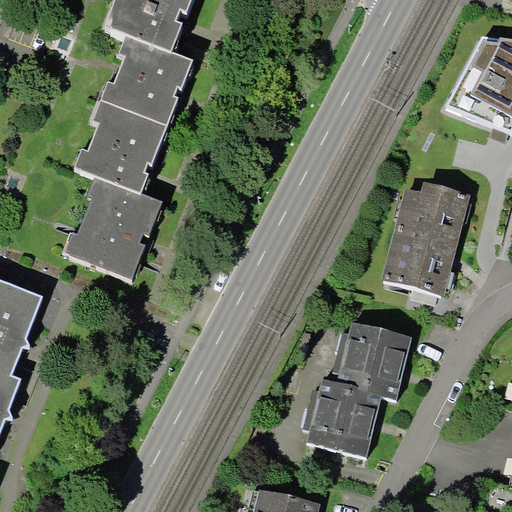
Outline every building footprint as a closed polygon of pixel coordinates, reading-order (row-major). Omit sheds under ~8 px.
[(206,0),(131,0),(116,38),(135,45),(182,64),(206,0)] [(511,40),(483,36),(446,108),(511,135),(511,40)] [(110,110),(175,135),(200,71),(182,64),(135,45),(110,110)] [(175,135),(110,110),(84,175),(102,183),(149,201),(175,135)] [(72,260),(139,286),(170,209),(149,201),(102,183),(72,260)] [(390,285),(450,301),(476,200),(433,189),(431,198),(413,194),(390,285)] [(0,371),(18,378),(46,304),(0,286),(0,371)] [(360,329),(345,391),(329,388),(315,448),(373,461),(387,401),(403,405),(418,343),(360,329)] [(0,451),(26,381),(18,378),(0,371),(0,451)] [(266,491),(260,511),(325,511),(327,505),(266,491)]
